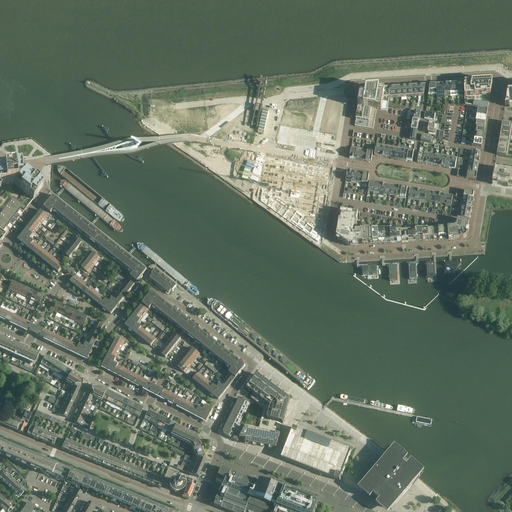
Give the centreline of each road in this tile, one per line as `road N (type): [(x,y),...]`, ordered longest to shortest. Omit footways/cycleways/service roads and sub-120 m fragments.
road 1 (residential): [(483,188),(468,243),(345,250),(326,233),(338,163)]
road 2 (residential): [(213,434),(252,365),(146,282)]
road 3 (tertiary): [(193,509),(0,432)]
road 4 (unclassified): [(368,511),(220,444)]
road 5 (residential): [(351,90),(353,83),(490,74),(501,83)]
road 6 (residential): [(200,139),(338,163)]
